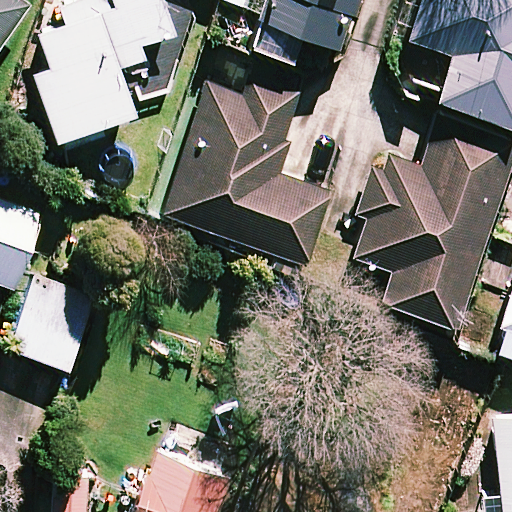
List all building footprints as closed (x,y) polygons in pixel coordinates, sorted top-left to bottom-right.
[(0,0),(0,31),(22,0),(0,0)] [(173,37),(159,0),(93,0),(33,22),(52,73),(34,79),(59,145),(134,118),(117,73),(144,63),(139,49),(173,37)] [(337,41),(352,0),(259,0),(245,38),(287,55),(299,26),(337,41)] [(511,0),(416,0),(406,33),(448,47),(434,91),(511,117),(511,115),(511,0)] [(302,257),(337,148),(308,139),(297,175),(273,167),(298,90),(246,73),(239,92),(205,81),(163,212),(302,257)] [(380,168),(371,164),(356,208),(363,210),(350,251),(390,265),(380,294),(453,319),(511,140),(511,137),(435,112),(419,162),(386,151),(380,168)] [(28,212),(0,201),(0,286),(1,287),(28,212)] [(90,299),(35,276),(5,349),(61,371),(90,299)] [(511,284),(492,346),(511,352),(511,284)] [(511,511),(511,410),(492,411),(496,491),(480,491),(481,511),(511,511)] [(211,511),(227,472),(156,446),(131,511),(211,511)] [(317,511),(326,490),(263,466),(244,511),(317,511)] [(85,511),(86,501),(49,499),(48,511),(85,511)]
